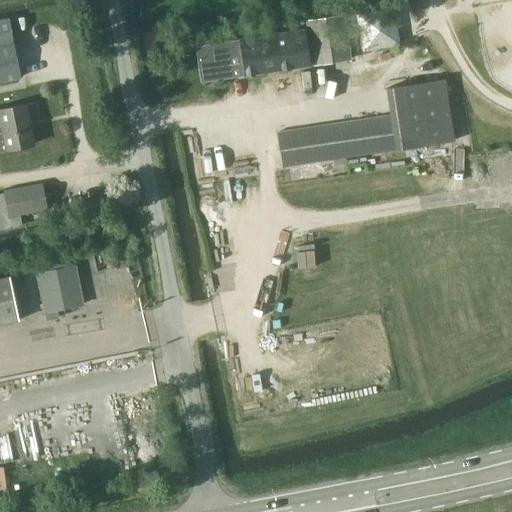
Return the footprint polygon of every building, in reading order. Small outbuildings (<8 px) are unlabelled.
[(351,58),(344,14),(307,20),(314,64),(351,58)] [(0,81),(20,77),(8,19),(0,20),(0,81)] [(223,77),(231,76),(244,74),(244,75),(311,65),(305,28),(252,37),(218,42),(220,52),(197,56),(201,81),(223,77)] [(283,166),(454,140),(445,79),(393,86),(397,114),(278,132),(283,166)] [(34,144),(26,104),(0,109),(0,150),(5,150),(34,144)] [(0,228),(23,225),(21,214),(47,210),(42,184),(4,190),(5,195),(0,196),(0,228)] [(37,274),(46,320),(58,318),(57,310),(83,304),(75,266),(69,267),(67,258),(35,264),(36,271),(37,274)] [(0,278),(0,324),(19,320),(9,277),(0,278)] [(155,396),(143,398),(150,436),(162,433),(155,396)]
